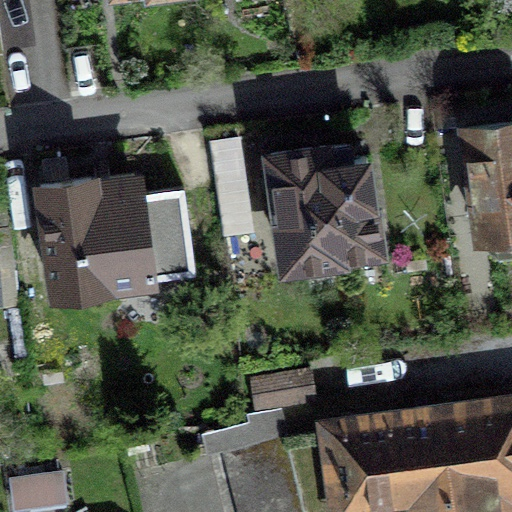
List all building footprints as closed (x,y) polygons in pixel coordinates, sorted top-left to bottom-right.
[(117,0),(118,9),(204,0),(117,0)] [(511,119),(457,127),(476,258),(511,252),(511,119)] [(342,147),(268,157),(286,285),(399,269),(384,160),(345,165),(342,147)] [(151,174),(39,188),(55,309),(168,295),(167,283),(205,279),(195,197),(154,202),(151,174)] [(511,389),(317,417),(330,511),(511,511),(511,509),(510,496),(511,495),(511,389)] [(69,511),(66,484),(15,491),(17,511),(69,511)]
